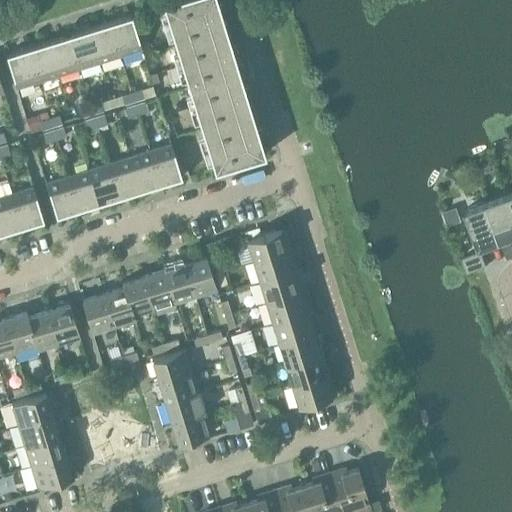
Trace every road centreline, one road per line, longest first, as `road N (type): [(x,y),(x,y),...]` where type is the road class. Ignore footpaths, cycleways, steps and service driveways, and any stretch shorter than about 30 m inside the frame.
road 1 (residential): [(0,282),(53,265),(78,245),(263,188)]
road 2 (residential): [(98,511),(351,435)]
